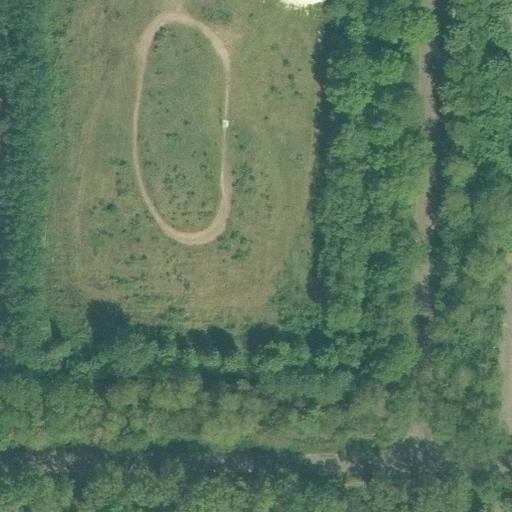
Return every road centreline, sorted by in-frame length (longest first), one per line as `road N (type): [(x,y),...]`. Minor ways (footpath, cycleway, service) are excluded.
road 1 (unclassified): [(431,0),(417,463)]
road 2 (unclassified): [(417,463),(0,462)]
